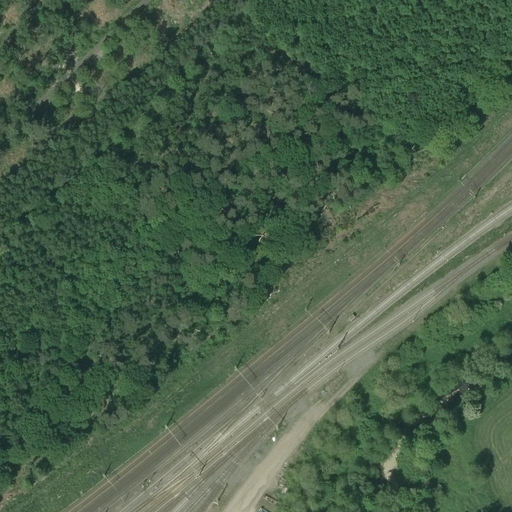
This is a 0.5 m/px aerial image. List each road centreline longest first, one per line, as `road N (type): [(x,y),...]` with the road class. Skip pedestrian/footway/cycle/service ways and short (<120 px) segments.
road 1 (track): [(0,243),(121,142),(257,0)]
road 2 (track): [(0,131),(153,0)]
